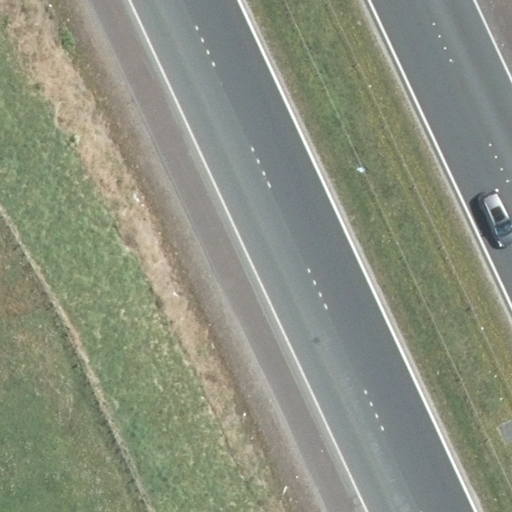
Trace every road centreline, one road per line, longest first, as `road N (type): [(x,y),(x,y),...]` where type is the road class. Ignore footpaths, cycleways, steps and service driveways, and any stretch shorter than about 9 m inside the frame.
road 1 (motorway): [(419,511),(182,0)]
road 2 (motorway): [(430,0),(511,175)]
